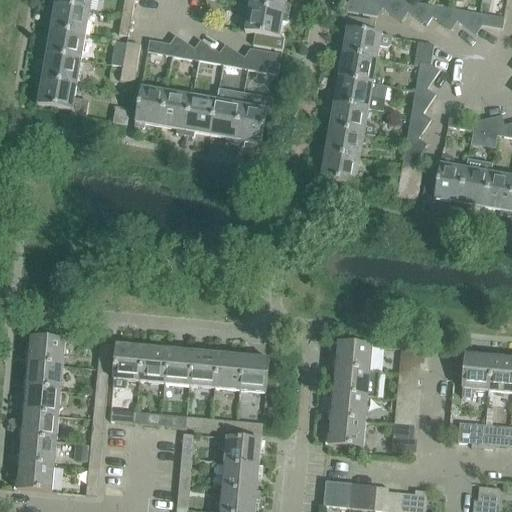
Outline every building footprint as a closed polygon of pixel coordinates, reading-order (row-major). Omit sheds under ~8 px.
[(58,0),(57,8),(91,14),(93,0),(58,0)] [(252,0),(251,9),(290,16),(291,7),(287,6),(287,0),(252,0)] [(350,0),(348,15),(377,20),(384,11),(379,7),(380,0),(350,0)] [(384,11),(402,25),(409,16),(404,11),(405,3),(388,0),(380,0),(379,7),(384,11)] [(128,1),(124,20),(134,22),(137,2),(128,1)] [(409,16),(427,29),(434,20),(429,16),(431,7),(405,3),(404,11),(409,16)] [(434,20),(452,34),(459,25),(454,20),(455,12),(431,7),(429,16),(434,20)] [(48,32),(87,39),(91,14),(57,8),(54,24),(49,23),(48,32)] [(208,11),(211,24),(219,22),(217,9),(208,11)] [(254,48),(283,53),(285,42),(281,41),(284,24),(288,25),(290,16),(251,9),(247,35),(256,36),(254,48)] [(459,25),(477,38),(483,30),(486,17),(455,12),(454,20),(459,25)] [(486,17),(483,30),(504,33),(506,21),(486,17)] [(342,47),(340,56),(379,63),(382,48),(389,50),(392,47),(393,39),(374,36),(376,24),(347,19),(346,30),(350,31),(347,48),(342,47)] [(134,22),(124,20),(121,38),(131,40),(134,22)] [(48,57),(82,63),(87,39),(48,32),(46,41),(51,41),(48,57)] [(170,59),(200,64),(201,55),(195,52),(177,39),(171,47),(170,59)] [(200,64),(224,69),(225,60),(220,57),(201,43),(195,52),(201,55),(200,64)] [(149,56),(170,59),(171,47),(151,44),(149,56)] [(125,70),(137,73),(142,49),(129,46),(125,70)] [(224,69),(249,73),(250,63),(245,61),(226,48),(220,57),(225,60),(224,69)] [(250,63),(249,73),(279,78),(282,58),(251,53),(245,61),(250,63)] [(344,66),(341,82),(375,88),(379,63),(340,56),(339,65),(344,66)] [(39,81),(78,88),(82,63),(48,57),(45,73),(40,72),(39,81)] [(424,59),(423,66),(431,68),(432,61),(424,59)] [(423,66),(418,95),(426,96),(429,93),(442,75),(431,68),(423,66)] [(135,85),(137,73),(125,70),(122,83),(135,85)] [(78,88),(39,81),(37,90),(42,91),(39,108),(73,114),(73,119),(85,121),(88,106),(75,103),(78,88)] [(333,96),(332,105),(371,112),(372,103),(385,105),(387,90),(375,88),(341,82),(338,97),(333,96)] [(143,91),(136,130),(146,132),(147,127),(163,130),(169,95),(143,91)] [(226,146),(236,148),(244,97),(220,92),(218,104),(212,139),(227,141),(226,146)] [(418,95),(413,120),(422,121),(425,118),(438,100),(429,93),(426,96),(418,95)] [(178,138),(186,139),(193,100),(169,95),(163,130),(178,133),(178,138)] [(275,102),(244,97),(236,148),(245,149),(245,145),(262,148),(268,113),(273,114),(275,102)] [(196,136),(212,139),(218,104),(193,100),(186,139),(195,141),(196,136)] [(335,115),(332,131),(366,137),(374,138),(375,131),(373,129),(368,128),(371,112),(332,105),(330,114),(335,115)] [(115,126),(127,129),(129,115),(117,113),(115,126)] [(413,120),(409,144),(417,146),(420,143),(433,124),(425,118),(422,121),(413,120)] [(474,135),(499,139),(500,131),(506,129),(503,119),(475,126),(474,135)] [(449,130),(474,135),(475,126),(450,122),(449,130)] [(499,139),(511,141),(511,127),(506,129),(500,131),(499,139)] [(324,146),(323,155),(362,162),(366,137),(332,131),(329,147),(324,146)] [(409,144),(405,170),(413,171),(416,168),(429,149),(420,143),(417,146),(409,144)] [(362,162),(323,155),(321,165),(326,165),(323,182),(357,188),(362,162)] [(430,175),(425,204),(436,206),(437,202),(452,205),(451,209),(460,211),(467,173),(453,170),(455,163),(453,160),(445,159),(445,158),(444,158),(441,177),(430,175)] [(399,200),(420,203),(425,174),(416,168),(413,171),(405,170),(399,200)] [(486,211),(492,177),(493,171),(484,170),(481,172),(480,175),(467,173),(460,211),(469,212),(470,209),(486,211)] [(501,218),(510,220),(511,208),(511,180),(492,177),(486,211),(502,214),(501,218)] [(29,366),(63,369),(65,343),(31,340),(29,366)] [(100,346),(98,372),(109,373),(112,347),(100,346)] [(338,346),(336,372),(371,375),(373,349),(338,346)] [(143,350),(117,348),(113,391),(126,392),(127,383),(140,385),(143,350)] [(140,385),(165,387),(168,352),(143,350),(140,385)] [(401,351),(399,378),(419,380),(420,367),(424,367),(425,353),(401,351)] [(165,387),(190,389),(194,355),(168,352),(165,387)] [(190,389),(215,392),(219,357),(194,355),(190,389)] [(215,392),(240,394),(244,360),(219,357),(215,392)] [(489,395),(492,360),(466,358),(463,392),(489,395)] [(240,394),(266,397),(270,362),(244,360),(240,394)] [(511,361),(492,360),(489,395),(511,397),(511,361)] [(26,391),(61,394),(63,369),(29,366),(26,391)] [(98,372),(95,397),(107,398),(109,373),(98,372)] [(334,397),(369,400),(377,401),(379,376),(371,375),(336,372),(334,397)] [(399,378),(396,403),(421,405),(422,393),(418,393),(419,380),(399,378)] [(24,416),(58,419),(61,394),(26,391),(24,416)] [(95,397),(93,422),(105,423),(107,398),(95,397)] [(334,397),(331,422),(366,425),(369,400),(334,397)] [(396,403),(394,428),(415,430),(415,417),(419,417),(421,405),(396,403)] [(111,413),(110,425),(136,427),(137,415),(111,413)] [(136,427),(161,429),(162,417),(137,415),(136,427)] [(22,441),(56,444),(58,419),(24,416),(22,441)] [(161,429),(186,431),(187,420),(162,417),(161,429)] [(186,431),(211,434),(213,422),(187,420),(186,431)] [(93,422),(91,447),(102,449),(105,423),(93,422)] [(211,434),(221,435),(236,436),(238,424),(213,422),(211,434)] [(366,425),(331,422),(329,448),(364,451),(366,425)] [(236,436),(262,438),(263,426),(238,424),(236,436)] [(485,428),(460,426),(458,446),(472,447),(471,451),(483,452),(485,428)] [(394,428),(391,455),(416,456),(417,443),(414,443),(415,430),(394,428)] [(509,451),(511,430),(485,428),(483,452),(495,453),(496,450),(509,451)] [(183,437),(181,463),(192,464),(195,438),(183,437)] [(20,466),(54,469),(56,444),(22,441),(20,466)] [(226,467),(259,470),(262,444),(228,441),(226,467)] [(91,447),(88,473),(100,474),(102,449),(91,447)] [(85,464),(87,448),(77,448),(75,464),(85,464)] [(181,463),(180,471),(179,488),(190,489),(192,464),(181,463)] [(17,492),(51,495),(54,469),(20,466),(17,492)] [(224,492),(257,495),(259,470),(226,467),(224,492)] [(88,473),(86,498),(98,500),(100,474),(88,473)] [(324,509),(349,511),(351,491),(351,487),(326,485),(324,509)] [(351,487),(351,491),(349,511),(354,511),(374,511),(377,490),(365,489),(351,487)] [(176,511),(187,511),(190,489),(179,488),(176,511)] [(374,511),(400,511),(402,496),(389,495),(389,491),(377,490),(374,511)] [(473,511),(497,511),(499,491),(479,490),(478,504),(474,503),(473,511)] [(221,511),(255,511),(257,495),(224,492),(221,511)] [(402,496),(400,511),(426,511),(428,494),(415,493),(415,497),(402,496)]
